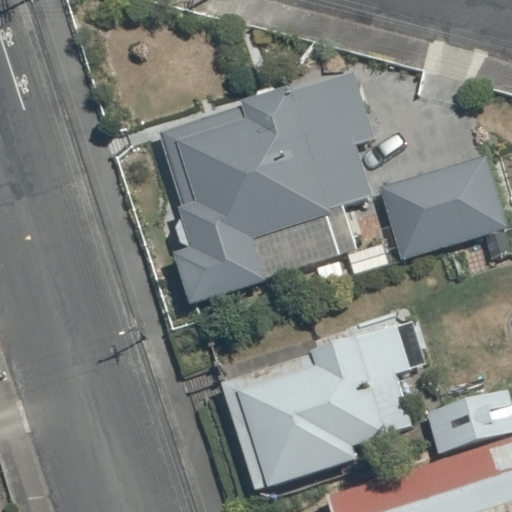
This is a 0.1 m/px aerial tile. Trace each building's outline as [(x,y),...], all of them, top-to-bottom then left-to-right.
[(204,311),(372,256),(359,213),(387,205),(370,152),(390,145),(368,75),(307,95),(306,91),(292,95),(287,92),(272,97),(271,102),(254,107),(257,114),(172,139),(196,212),(192,214),(196,225),(193,227),(190,235),(194,249),(201,252),(205,252),(205,254),(187,259),(204,311)] [(511,217),(493,158),(387,190),(411,264),(511,231),(511,217)] [(400,270),(394,251),(359,262),(366,282),(400,270)] [(276,493),(365,464),(361,452),(396,441),(395,438),(421,430),(404,379),(421,374),(406,330),(358,345),(356,337),(325,347),(329,355),(229,388),(262,495),(275,491),(276,493)] [(440,456),(511,435),(511,402),(508,391),(428,414),(440,456)] [(511,511),(511,439),(326,498),(330,511),(511,511)]
